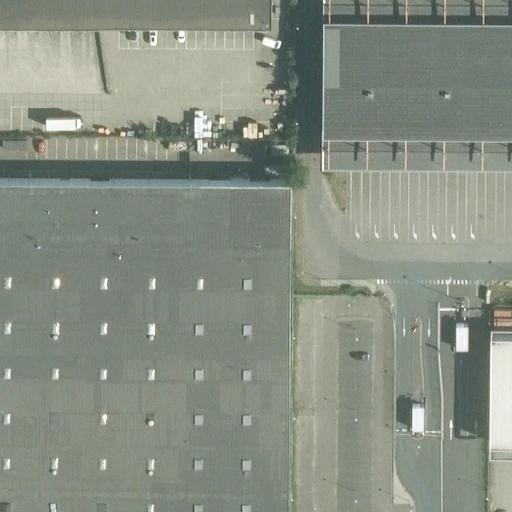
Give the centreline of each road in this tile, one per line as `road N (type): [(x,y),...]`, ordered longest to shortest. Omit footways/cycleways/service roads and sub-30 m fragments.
road 1 (unknown): [(386,434),(384,321),(349,309),(332,321),(328,511)]
road 2 (unknown): [(0,165),(257,162)]
